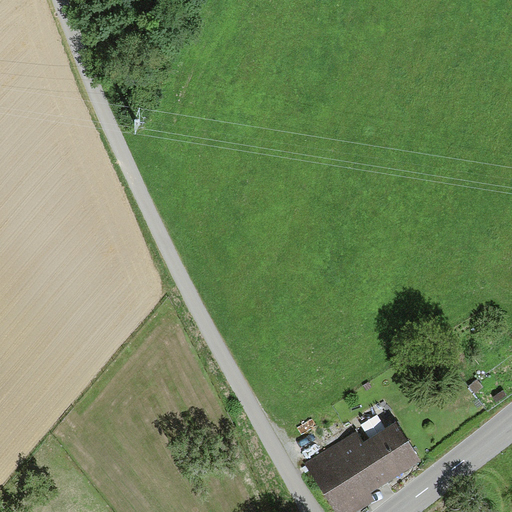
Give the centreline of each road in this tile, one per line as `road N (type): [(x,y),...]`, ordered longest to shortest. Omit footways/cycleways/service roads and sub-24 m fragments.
road 1 (track): [(313,511),(182,281),(83,63)]
road 2 (tertiary): [(511,420),(396,511)]
